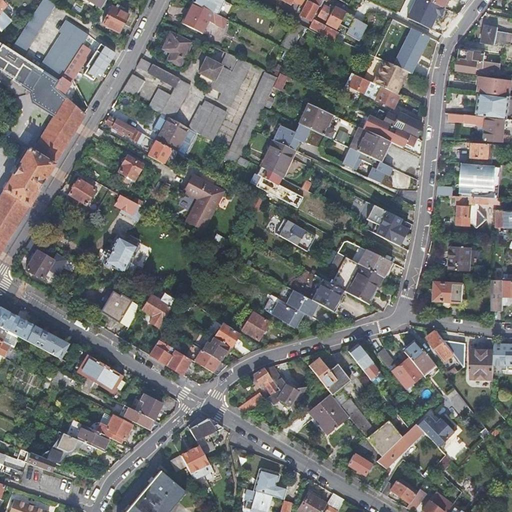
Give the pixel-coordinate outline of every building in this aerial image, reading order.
[(53,0),(42,0),(11,51),(21,57),(56,2),(53,0)] [(104,0),(83,0),(100,9),(106,0),(104,0)] [(194,0),(193,2),(216,14),(223,0),(194,0)] [(324,3),(325,0),(309,0),(308,2),(310,3),(318,7),(321,9),(322,7),(324,3)] [(349,6),(337,0),(329,0),(327,4),(324,3),(322,7),(324,8),(329,11),(331,7),(345,14),(349,6)] [(423,0),(442,9),(446,0),(423,0)] [(216,14),(193,2),(182,23),(202,34),(208,22),(214,25),(219,16),(216,14)] [(310,3),(308,2),(301,16),(311,22),(318,7),(310,3)] [(0,3),(0,26),(6,30),(13,19),(1,12),(5,6),(0,3)] [(110,7),(101,26),(117,34),(127,16),(110,7)] [(337,30),(345,14),(331,7),(329,11),(324,8),(317,20),(337,30)] [(427,10),(420,25),(436,33),(443,17),(427,10)] [(345,35),(359,41),(367,25),(352,18),(345,35)] [(39,68),(59,81),(79,49),(86,38),(88,34),(86,32),(66,19),(59,31),(62,33),(39,68)] [(335,40),(339,34),(323,26),(320,33),(326,35),(324,38),(333,43),(335,40)] [(495,44),(501,45),(507,46),(509,34),(494,31),(495,29),(482,27),(479,43),(493,46),(495,44)] [(429,38),(411,29),(394,66),(408,72),(412,74),(429,38)] [(281,44),(289,50),(298,38),(290,32),(281,44)] [(165,50),(162,57),(180,66),(191,44),(170,34),(163,49),(165,50)] [(0,71),(13,79),(11,81),(30,93),(28,95),(30,103),(54,117),(32,152),(27,149),(2,190),(3,191),(0,196),(0,250),(21,216),(82,118),(86,112),(60,97),(52,92),(59,81),(39,68),(38,68),(22,58),(21,57),(11,51),(0,44),(0,71)] [(108,54),(93,45),(80,68),(81,69),(77,76),(87,82),(91,75),(95,77),(108,54)] [(502,48),(498,64),(507,67),(511,50),(502,48)] [(52,92),(60,97),(87,54),(79,49),(59,81),(52,92)] [(458,49),(457,58),(473,61),(482,62),(483,53),(458,49)] [(473,61),(457,58),(455,70),(472,73),(473,61)] [(149,107),(169,119),(172,120),(184,98),(174,92),(179,80),(180,79),(143,59),(138,68),(174,87),(169,96),(158,90),(149,107)] [(249,66),(236,60),(230,73),(205,60),(198,74),(223,87),(217,100),(229,107),(249,66)] [(394,66),(385,61),(374,84),(376,85),(397,95),(408,72),(394,66)] [(373,90),(376,85),(374,84),(366,81),(354,75),(350,85),(365,92),(367,87),(373,90)] [(509,80),(477,75),(475,75),(475,84),(476,84),(476,92),(477,92),(508,96),(509,80)] [(134,77),(125,94),(134,99),(143,82),(134,77)] [(263,79),(240,127),(252,134),(257,124),(264,110),(272,93),(274,90),(276,85),(263,79)] [(184,98),(187,99),(190,94),(187,93),(191,86),(179,80),(174,92),(184,98)] [(394,109),(400,96),(397,95),(376,85),(373,90),(379,93),(376,100),(394,109)] [(474,116),(504,119),(507,119),(508,113),(511,112),(511,96),(508,96),(477,92),(474,116)] [(202,108),(223,119),(227,113),(205,101),(202,108)] [(189,129),(190,130),(212,142),(223,119),(202,108),(200,106),(189,129)] [(333,117),(308,106),(299,126),(310,131),(324,138),(330,140),(334,133),(327,129),(333,117)] [(415,139),(421,125),(399,115),(397,118),(396,120),(379,112),(375,120),(384,125),(415,139)] [(485,126),(484,139),(507,141),(508,135),(502,134),(504,119),(474,116),(450,113),(449,120),(480,124),(480,126),(485,126)] [(151,140),(110,118),(106,124),(131,138),(130,139),(137,143),(139,139),(149,144),(151,140)] [(171,150),(177,153),(190,130),(189,129),(172,120),(169,119),(157,143),(171,150)] [(411,148),(415,139),(384,125),(378,138),(389,144),(390,144),(393,139),(411,148)] [(304,145),(304,144),(318,150),(324,138),(310,131),(299,126),(295,135),(280,128),(273,144),(293,153),(297,155),(302,144),(304,145)] [(228,151),(239,157),(247,143),(252,134),(240,127),(228,151)] [(349,149),(379,163),(382,165),(391,145),(390,144),(389,144),(378,138),(358,129),(349,149)] [(156,142),(148,157),(163,166),(171,150),(157,143),(156,142)] [(265,152),(288,164),(293,153),(273,144),(270,142),(265,152)] [(471,156),(474,157),(474,164),(491,165),(491,158),(500,158),(501,144),(472,142),(471,156)] [(389,177),(392,169),(382,165),(379,163),(349,149),(342,165),(356,171),(361,161),(373,166),(367,179),(380,185),(384,175),(389,177)] [(223,160),(234,167),(239,157),(228,151),(223,160)] [(280,179),(288,164),(265,152),(258,167),(260,168),(280,178),(280,179)] [(184,157),(175,173),(182,177),(191,161),(184,157)] [(135,181),(143,166),(128,158),(119,173),(135,181)] [(499,167),(468,165),(461,164),(459,196),(497,199),(499,167)] [(276,185),(280,178),(260,168),(256,175),(259,177),(254,186),(296,209),(301,198),(276,185)] [(193,176),(184,194),(198,201),(186,223),(203,232),(224,193),(193,176)] [(76,181),(67,196),(84,206),(93,190),(76,181)] [(300,189),(307,192),(311,183),(304,181),(300,189)] [(451,188),(436,187),(435,195),(451,196),(451,188)] [(138,206),(121,196),(115,206),(122,210),(120,214),(131,220),(138,206)] [(257,212),(264,200),(255,196),(249,208),(257,212)] [(498,199),(455,196),(454,199),(450,199),(450,204),(454,204),(454,206),(456,206),(455,224),(467,225),(468,223),(472,224),(475,228),(486,219),(477,208),(477,204),(498,205),(498,199)] [(371,233),(399,247),(402,239),(399,238),(403,228),(398,226),(400,220),(372,206),(365,220),(375,225),(371,233)] [(496,207),(495,223),(505,224),(505,207),(496,207)] [(287,223),(279,236),(299,247),(306,233),(287,223)] [(495,228),(495,236),(499,237),(499,241),(503,241),(504,228),(495,228)] [(100,249),(99,252),(99,254),(108,259),(106,263),(121,272),(123,269),(129,272),(132,267),(131,263),(128,261),(137,245),(126,239),(125,240),(115,235),(107,250),(103,248),(100,249)] [(469,245),(449,245),(448,269),(468,269),(469,245)] [(327,254),(323,263),(330,267),(337,254),(329,251),(327,254)] [(392,265),(390,263),(363,251),(355,265),(366,271),(381,279),(384,281),(392,265)] [(36,252),(24,270),(40,279),(51,261),(36,252)] [(366,304),(381,279),(366,271),(355,265),(344,258),(329,284),(341,290),(366,304)] [(499,283),(494,283),(494,306),(502,306),(502,294),(502,278),(503,273),(496,272),(496,277),(499,277),(499,283)] [(294,275),(287,288),(299,295),(306,283),(294,275)] [(511,278),(502,278),(502,294),(511,294),(511,278)] [(317,304),(330,312),(341,290),(329,284),(321,279),(310,301),(317,304)] [(434,280),(433,299),(452,300),(452,306),(461,306),(464,302),(465,282),(434,280)] [(294,328),(300,316),(308,320),(317,304),(310,301),(299,295),(287,288),(285,287),(275,304),(267,301),(262,311),(294,328)] [(511,294),(502,294),(502,303),(508,303),(511,299),(511,294)] [(150,296),(141,310),(151,317),(149,321),(158,327),(160,323),(162,324),(167,317),(164,315),(172,302),(160,295),(157,300),(150,296)] [(116,322),(125,307),(127,304),(116,298),(115,300),(108,297),(99,312),(116,322)] [(127,328),(136,313),(125,307),(116,322),(127,328)] [(8,313),(7,315),(25,324),(26,322),(8,313)] [(0,327),(7,332),(17,337),(25,341),(29,333),(22,329),(23,327),(25,324),(7,315),(5,318),(0,315),(0,327)] [(252,315),(242,332),(258,342),(268,324),(252,315)] [(229,347),(237,333),(221,322),(212,337),(215,339),(229,347)] [(0,341),(2,343),(7,345),(10,347),(11,348),(17,337),(7,332),(0,327),(0,341)] [(39,332),(57,342),(58,339),(40,330),(39,332)] [(425,339),(432,348),(429,350),(435,358),(438,356),(443,362),(453,354),(441,338),(436,331),(425,339)] [(29,333),(25,341),(58,359),(63,349),(56,344),(57,342),(39,332),(37,334),(36,337),(29,333)] [(453,354),(462,366),(462,342),(441,338),(453,354)] [(217,360),(220,362),(224,355),(229,347),(215,339),(212,343),(209,341),(203,352),(217,360)] [(166,365),(175,352),(172,350),(173,349),(158,340),(149,355),(166,365)] [(0,356),(4,359),(10,347),(7,345),(2,343),(0,341),(0,356)] [(413,341),(401,352),(405,357),(408,361),(409,361),(418,373),(419,374),(419,375),(421,376),(433,366),(413,341)] [(355,343),(346,350),(362,372),(368,379),(377,371),(355,343)] [(511,343),(492,344),(492,347),(492,349),(492,374),(502,374),(502,369),(506,369),(506,365),(511,365),(511,343)] [(375,354),(384,366),(390,360),(381,349),(375,354)] [(492,374),(492,349),(468,349),(469,378),(492,379),(492,374)] [(218,372),(226,365),(220,362),(217,360),(203,352),(200,350),(193,361),(216,375),(218,372)] [(166,365),(182,375),(190,361),(175,352),(166,365)] [(112,393),(113,390),(119,380),(121,376),(86,357),(76,373),(112,393)] [(305,364),(313,374),(327,391),(328,392),(331,396),(349,381),(335,364),(326,371),(314,357),(305,364)] [(419,374),(418,373),(409,361),(408,361),(405,357),(388,371),(404,392),(410,387),(408,384),(419,375),(419,374)] [(291,411),(305,387),(295,387),(292,385),(288,384),(286,384),(282,385),(271,366),(262,368),(276,391),(267,396),(266,397),(271,405),(277,401),(279,403),(281,405),(285,407),(289,407),(291,411)] [(250,377),(255,384),(259,389),(261,387),(267,396),(276,391),(262,368),(252,373),(252,375),(250,377)] [(364,393),(385,419),(394,412),(368,379),(362,372),(354,378),(366,392),(364,393)] [(119,380),(113,390),(118,392),(123,383),(119,380)] [(261,392),(237,408),(244,412),(264,398),(261,392)] [(337,403),(331,396),(328,392),(304,413),(324,435),(347,416),(337,403)] [(459,397),(455,392),(451,396),(449,403),(456,411),(465,404),(459,397)] [(346,396),(337,403),(347,416),(356,426),(364,436),(379,455),(406,428),(394,412),(385,419),(368,433),(365,430),(370,425),(346,396)] [(145,417),(152,421),(161,404),(147,397),(138,414),(145,417)] [(129,409),(125,419),(143,428),(148,431),(152,421),(145,417),(138,414),(129,409)] [(431,437),(428,440),(435,447),(446,436),(425,415),(418,422),(431,437)] [(102,436),(108,439),(120,445),(130,426),(112,417),(102,436)] [(188,430),(197,446),(204,458),(215,451),(212,444),(207,446),(203,439),(222,429),(207,420),(188,430)] [(374,459),(385,467),(421,432),(412,423),(406,428),(379,455),(374,459)] [(97,433),(80,425),(73,439),(99,450),(102,452),(108,439),(102,436),(97,433)] [(59,437),(59,442),(52,452),(50,453),(45,455),(43,459),(54,464),(60,466),(64,456),(68,455),(72,453),(76,450),(96,458),(99,450),(73,439),(60,433),(59,437)] [(379,455),(364,436),(355,445),(361,450),(374,459),(379,455)] [(361,450),(355,445),(354,446),(350,453),(357,458),(361,450)] [(197,446),(178,456),(184,467),(191,481),(211,470),(207,463),(204,458),(197,446)] [(43,459),(21,450),(17,460),(51,473),(54,464),(43,459)] [(361,475),(364,470),(367,471),(370,466),(357,458),(350,453),(343,464),(361,475)] [(184,467),(178,456),(168,461),(174,472),(184,467)] [(444,471),(449,459),(441,457),(437,468),(444,471)] [(23,474),(15,471),(11,482),(20,484),(23,474)] [(260,471),(254,492),(272,497),(284,500),(287,488),(277,485),(279,476),(260,471)] [(168,511),(178,500),(175,498),(181,490),(157,473),(126,511),(168,511)] [(388,490),(405,499),(401,505),(404,508),(409,502),(412,496),(415,492),(394,480),(392,483),(385,480),(378,492),(385,496),(388,490)] [(445,511),(452,500),(433,489),(427,498),(424,497),(420,504),(423,505),(420,509),(425,511),(438,511),(441,509),(445,511)] [(175,498),(178,500),(184,493),(181,490),(175,498)] [(255,511),(268,511),(272,497),(254,492),(248,490),(246,499),(248,499),(245,509),(252,511),(255,511)] [(411,511),(419,500),(423,494),(417,490),(415,492),(412,496),(409,502),(404,508),(411,511)] [(334,511),(342,500),(330,493),(324,505),(320,511),(334,511)] [(320,511),(324,505),(305,496),(296,511),(320,511)] [(45,511),(14,501),(9,511),(45,511)] [(290,511),(293,504),(285,502),(283,511),(282,511),(290,511)]
